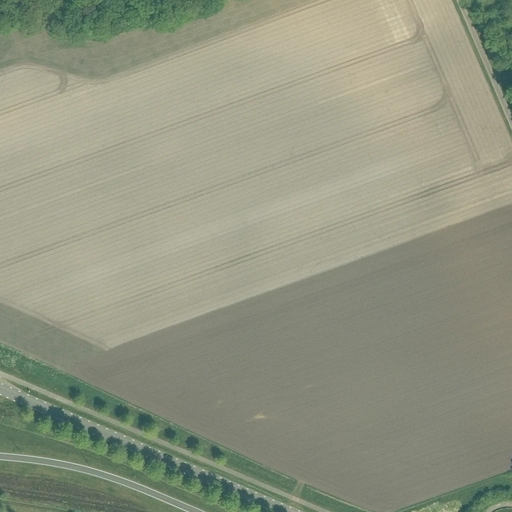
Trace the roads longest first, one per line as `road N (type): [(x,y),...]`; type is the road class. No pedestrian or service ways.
road 1 (tertiary): [(286,511),(0,388)]
road 2 (trunk): [(193,511),(87,469),(0,456)]
road 3 (track): [(23,0),(82,35),(152,5)]
road 4 (unclassified): [(459,0),(511,122)]
